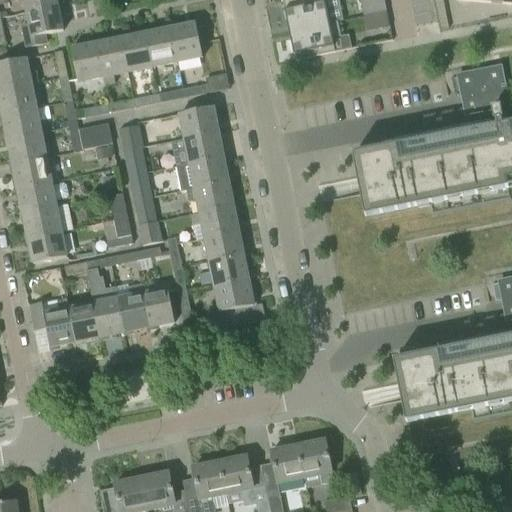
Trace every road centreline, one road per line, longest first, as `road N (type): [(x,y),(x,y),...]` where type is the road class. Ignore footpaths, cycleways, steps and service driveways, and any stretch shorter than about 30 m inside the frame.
road 1 (residential): [(60,452),(322,395)]
road 2 (residential): [(313,354),(273,148)]
road 3 (residential): [(35,451),(0,267)]
road 4 (residential): [(313,354),(495,318)]
road 5 (residential): [(273,148),(453,114)]
road 6 (residential): [(273,148),(243,0)]
road 7 (residential): [(389,511),(370,433),(322,395)]
